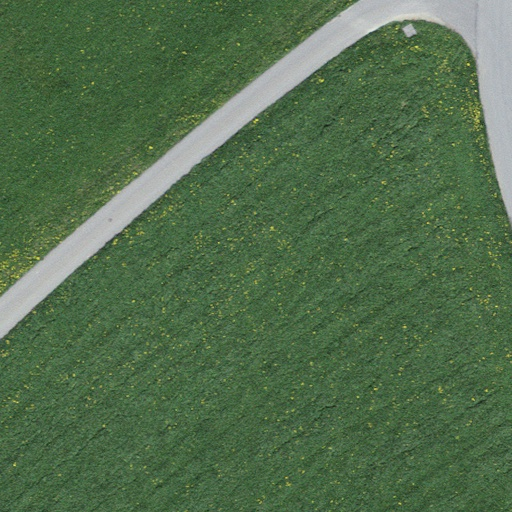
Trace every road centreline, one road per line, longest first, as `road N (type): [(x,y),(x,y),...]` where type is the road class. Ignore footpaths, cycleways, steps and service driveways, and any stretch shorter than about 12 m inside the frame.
road 1 (unclassified): [(394,0),(280,77),(0,319)]
road 2 (unclassified): [(501,0),(511,144)]
